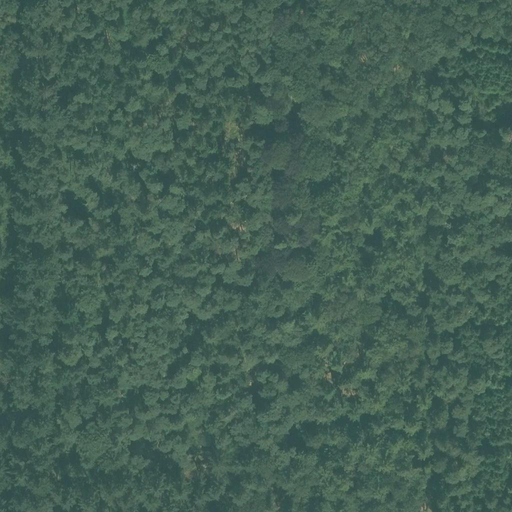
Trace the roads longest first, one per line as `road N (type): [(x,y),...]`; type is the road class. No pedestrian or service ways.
road 1 (track): [(43,0),(32,511)]
road 2 (track): [(438,0),(428,511)]
road 3 (track): [(259,460),(33,454)]
